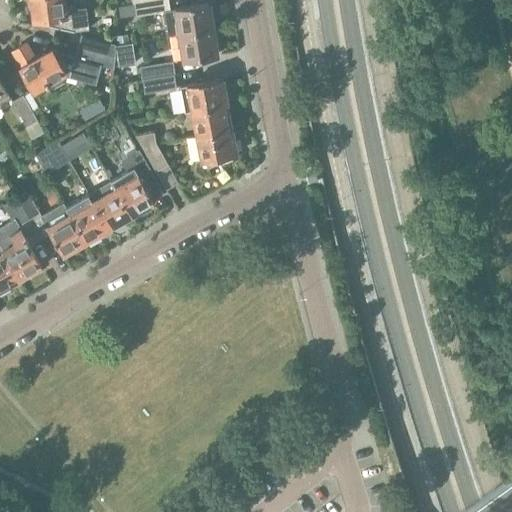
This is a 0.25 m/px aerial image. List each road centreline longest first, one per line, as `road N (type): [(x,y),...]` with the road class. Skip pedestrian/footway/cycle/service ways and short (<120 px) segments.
road 1 (secondary): [(477,511),(404,279),(348,0)]
road 2 (secondary): [(327,0),(384,284),(455,511)]
road 3 (residential): [(0,338),(286,177),(255,0)]
